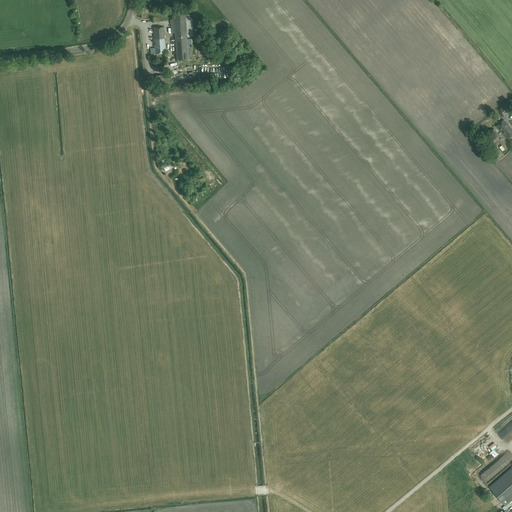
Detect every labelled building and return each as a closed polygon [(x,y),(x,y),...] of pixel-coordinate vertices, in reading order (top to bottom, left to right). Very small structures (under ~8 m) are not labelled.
[(176,60),(188,59),(185,15),(173,16),(176,60)] [(155,53),(165,53),(163,28),(152,28),(153,42),(154,42),(155,45),(153,45),(154,47),(155,47),(155,53)] [(163,75),(155,75),(156,87),(164,86),(163,75)] [(499,110),(504,115),(511,109),(506,104),(499,110)] [(508,139),(511,135),(511,129),(504,120),(496,127),(508,139)] [(495,130),(494,129),(488,134),(494,140),(499,135),(499,134),(500,133),(496,129),(495,130)] [(475,448),(478,452),(486,447),(484,443),(475,448)] [(488,468),(490,475),(497,472),(494,465),(488,468)] [(511,500),(511,467),(489,487),(505,506),(511,500)]
